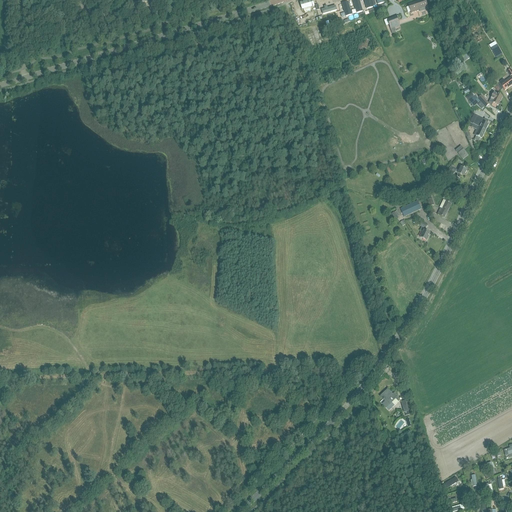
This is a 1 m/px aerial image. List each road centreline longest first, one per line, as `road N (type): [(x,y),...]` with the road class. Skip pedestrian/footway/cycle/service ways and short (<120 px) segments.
road 1 (tertiary): [(511,111),(430,285),(365,382)]
road 2 (secondary): [(21,80),(283,0)]
road 3 (tertiary): [(238,511),(365,382)]
